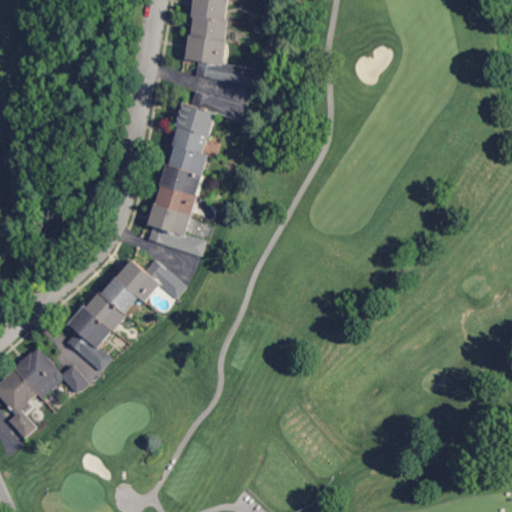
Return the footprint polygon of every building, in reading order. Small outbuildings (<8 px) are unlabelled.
[(233,0),(233,1),(233,2),(231,14),(230,20),(199,16),(196,16),(198,9),(198,5),(199,3),(199,0),(233,0)] [(230,21),(233,21),(233,23),(232,28),(231,34),(230,39),(230,41),(230,42),(196,36),(197,28),(198,23),(199,18),(199,16),(230,20),(230,21)] [(230,43),(227,62),(226,63),(258,68),(255,84),(254,84),(202,75),(201,75),(203,61),(192,59),(193,51),(194,44),(195,39),(196,37),(196,36),(230,42),(230,43)] [(182,126),(182,125),(180,125),(182,116),(183,115),(183,113),(186,104),(187,103),(188,103),(195,105),(196,103),(196,101),(200,91),(234,102),(248,106),(249,106),(251,107),(252,107),(251,113),(248,123),(221,114),(219,119),(217,126),(216,130),(214,134),(214,135),(212,135),(182,126)] [(212,136),(207,153),(206,154),(179,146),(176,145),(179,136),(180,133),(182,126),(212,135),(212,136)] [(213,156),(207,176),(172,166),(177,151),(178,149),(178,148),(179,146),(206,154),(213,156)] [(207,176),(201,195),(200,197),(164,185),(167,176),(167,175),(168,174),(170,165),(172,166),(207,176)] [(195,215),(195,216),(158,204),(161,196),(161,194),(161,193),(164,185),(200,197),(195,215)] [(194,217),(189,233),(209,240),(209,241),(204,256),(203,256),(153,240),(152,240),(156,227),(151,225),(153,221),(153,219),(158,204),(195,216),(194,217)] [(119,276),(125,269),(127,267),(134,258),(146,269),(148,271),(153,266),(157,261),(158,259),(189,285),(191,286),(183,296),(180,299),(165,286),(164,285),(160,290),(150,302),(149,303),(144,298),(142,297),(119,276)] [(141,298),(128,313),(105,293),(110,287),(112,285),(119,276),(142,297),(141,298)] [(128,313),(130,315),(130,316),(122,325),(117,331),(115,330),(90,307),(94,303),(95,302),(95,301),(98,298),(103,292),(105,293),(128,313)] [(115,330),(109,338),(102,346),(113,356),(114,356),(116,358),(105,370),(104,370),(102,368),(91,359),(72,343),(81,331),(73,325),(79,317),(80,316),(81,315),(82,314),(83,313),(89,306),(90,307),(115,330)] [(20,369),(26,363),(29,360),(42,348),(43,348),(54,360),(55,362),(63,370),(67,375),(68,374),(77,366),(77,365),(92,381),(93,382),(81,393),(81,392),(68,378),(57,388),(46,398),(42,393),(20,369)] [(33,402),(37,406),(29,413),(41,426),(28,438),(14,422),(13,421),(13,420),(19,415),(0,393),(0,387),(7,380),(8,380),(9,378),(16,372),(20,369),(42,393),(33,402)]
